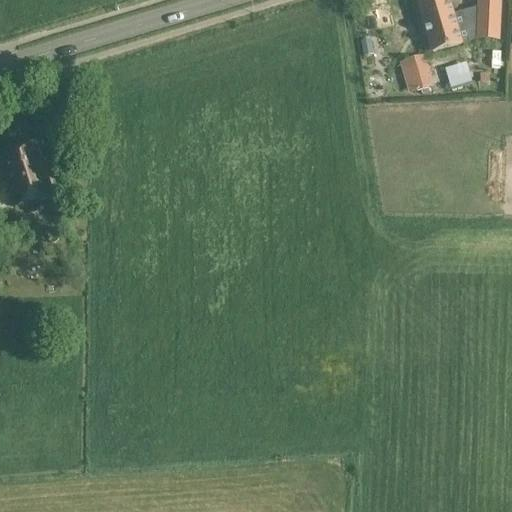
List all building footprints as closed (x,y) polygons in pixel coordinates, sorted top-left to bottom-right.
[(447,0),(415,0),(433,56),(461,48),(461,47),(470,43),(461,14),(453,18),(447,0)] [(477,24),(476,43),(500,45),(502,1),(491,0),(478,0),(478,11),(477,24)] [(371,41),(360,42),(362,53),(373,51),(371,41)] [(416,94),(429,90),(420,60),(407,63),(416,94)] [(467,70),(447,76),(451,90),(471,84),(467,70)] [(0,156),(0,160),(15,208),(52,197),(38,145),(0,156)]
